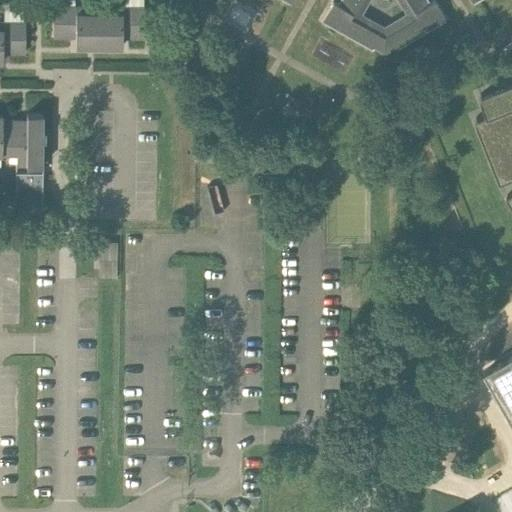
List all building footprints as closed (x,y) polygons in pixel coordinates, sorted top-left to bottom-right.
[(282,0),(289,4),(291,0),(339,0),(337,4),(332,2),(321,22),(372,50),(373,47),(384,53),(395,47),(396,50),(446,20),(434,0),(430,3),(428,0),(470,0),(473,4),(479,0),(282,0)] [(112,13),(87,13),(87,6),(53,6),(53,37),(76,37),(75,46),(122,47),(122,38),(145,38),(145,7),(112,6),(112,13)] [(0,61),(3,62),(3,53),(25,53),(25,22),(0,21),(0,61)] [(196,80),(215,78),(213,54),(193,56),(196,80)] [(511,82),(480,95),(487,113),(475,118),(501,181),(511,176),(511,191),(507,194),(511,202),(511,82)] [(0,154),(2,154),(2,151),(17,151),(17,167),(42,167),(42,141),(44,141),(44,131),(42,131),(42,114),(27,114),(27,120),(2,120),(2,115),(0,114),(0,154)] [(16,211),(42,211),(42,172),(15,173),(16,211)] [(116,278),(116,242),(100,241),(100,278),(116,278)] [(511,511),(511,358),(486,372),(511,417),(511,511)]
